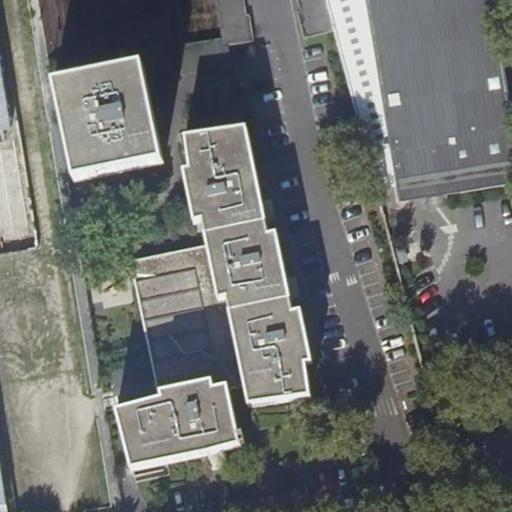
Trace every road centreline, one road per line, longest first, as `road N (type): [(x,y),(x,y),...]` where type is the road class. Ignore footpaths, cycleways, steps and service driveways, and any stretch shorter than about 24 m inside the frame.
road 1 (unclassified): [(288,63),(320,197),(411,492),(511,474)]
road 2 (unclassified): [(288,63),(188,84),(164,119)]
